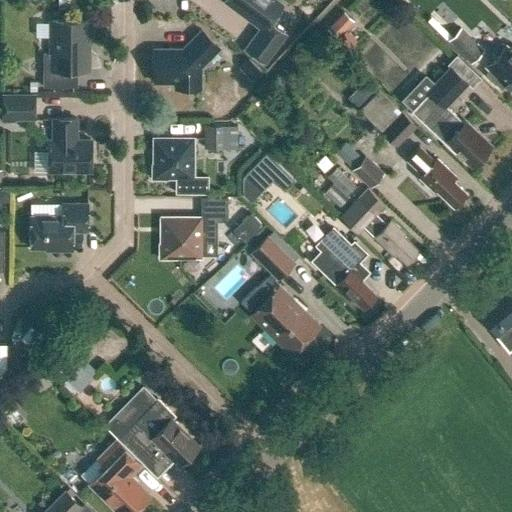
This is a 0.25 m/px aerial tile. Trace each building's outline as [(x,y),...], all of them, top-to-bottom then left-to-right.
[(224,0),(224,1),(260,27),(245,47),(264,61),(285,33),(269,22),(282,4),(277,0),(224,0)] [(43,53),(43,86),(73,86),(73,70),(87,70),(87,42),(91,42),(91,21),(52,21),(52,53),(43,53)] [(448,40),(471,63),(483,51),(460,27),(448,40)] [(200,66),(219,48),(201,29),(182,48),(154,48),(154,82),(174,82),(174,87),(200,87),(200,66)] [(491,67),(485,73),(501,89),(506,84),(511,89),(511,46),(509,49),(505,46),(487,64),(491,67)] [(239,68),(251,79),(260,70),(248,58),(239,68)] [(449,64),(426,88),(446,106),(469,82),(449,64)] [(359,109),(381,131),(397,146),(417,125),(401,110),(379,88),(359,109)] [(428,93),(411,111),(444,143),(454,152),(457,150),(472,164),(490,145),(465,121),(463,122),(446,106),(426,88),(425,90),(428,93)] [(2,94),(2,118),(34,118),(34,94),(2,94)] [(52,139),(48,139),(48,171),(91,171),(91,139),(76,139),(76,118),(52,118),(52,139)] [(204,125),(204,147),(226,148),(226,125),(204,125)] [(153,163),(153,177),(166,178),(166,177),(193,177),(193,137),(154,137),(154,163),(153,163)] [(407,158),(422,172),(419,176),(434,190),(436,188),(453,204),(465,191),(449,175),(452,172),(436,157),(433,160),(419,146),(407,158)] [(352,169),(370,187),(384,172),(366,154),(352,169)] [(405,261),(417,249),(402,235),(404,233),(391,220),(387,223),(376,212),(385,203),(368,186),(339,215),(358,233),(365,226),(393,254),(395,252),(405,261)] [(63,203),(63,215),(30,215),(30,247),(54,247),(54,250),(72,250),(72,231),(88,231),(87,203),(63,203)] [(159,242),(159,256),(175,257),(175,255),(200,256),(201,216),(161,215),(161,242),(159,242)] [(240,235),(255,224),(249,215),(234,225),(240,235)] [(361,262),(369,254),(355,240),(352,243),(328,221),(311,238),(335,262),(325,272),(336,283),(333,285),(347,299),(351,296),(363,307),(377,293),(362,278),(369,271),(361,262)] [(272,281),(292,261),(267,236),(252,251),(271,271),(257,285),(267,296),(252,312),(292,351),(294,349),(297,350),(304,343),(303,340),(317,326),(272,281)] [(511,288),(480,316),(509,350),(511,347),(511,288)] [(59,376),(76,391),(94,369),(77,355),(59,376)] [(139,426),(131,434),(122,443),(148,469),(158,459),(153,455),(161,447),(179,465),(198,446),(170,417),(174,413),(157,397),(134,420),(139,426)] [(97,457),(106,466),(88,484),(116,511),(135,511),(136,511),(136,508),(150,494),(131,476),(142,465),(115,439),(97,457)] [(74,511),(80,506),(65,490),(43,511),(74,511)]
